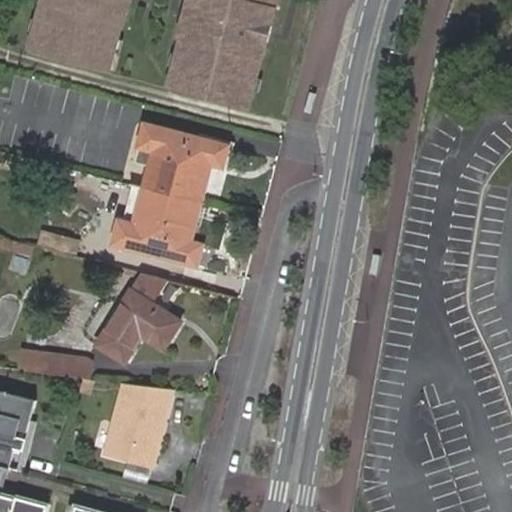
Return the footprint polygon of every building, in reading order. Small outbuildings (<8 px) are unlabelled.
[(38,0),(36,7),(40,8),(29,53),(105,72),(122,6),(126,7),(127,0),(38,0)] [(206,30),(182,24),(177,43),(181,45),(167,90),(242,111),(259,43),(264,43),(266,27),(264,26),(270,0),(187,0),(186,8),(210,14),(206,30)] [(186,8),(182,24),(206,30),(210,14),(186,8)] [(153,151),(143,189),(199,203),(209,164),(221,167),(226,146),(145,125),(140,147),(153,151)] [(199,203),(143,189),(134,226),(119,222),(114,244),(194,266),(200,246),(190,243),(199,203)] [(163,277),(140,270),(93,342),(123,361),(139,335),(160,349),(179,319),(148,299),(142,296),(146,288),(152,292),(163,277)] [(148,299),(152,292),(146,288),(142,296),(148,299)] [(14,350),(12,370),(44,374),(46,353),(14,350)] [(46,353),(44,374),(72,377),(80,378),(82,357),(46,353)] [(172,389),(123,383),(120,395),(166,408),(172,389)] [(42,404),(0,392),(0,467),(12,471),(17,452),(28,455),(31,443),(20,439),(22,432),(33,435),(42,404)] [(120,395),(104,453),(150,466),(160,430),(156,429),(158,424),(162,425),(166,408),(120,395)] [(12,471),(0,467),(0,495),(4,496),(12,471)] [(17,501),(4,496),(0,495),(0,511),(48,511),(50,508),(18,498),(17,501)]
